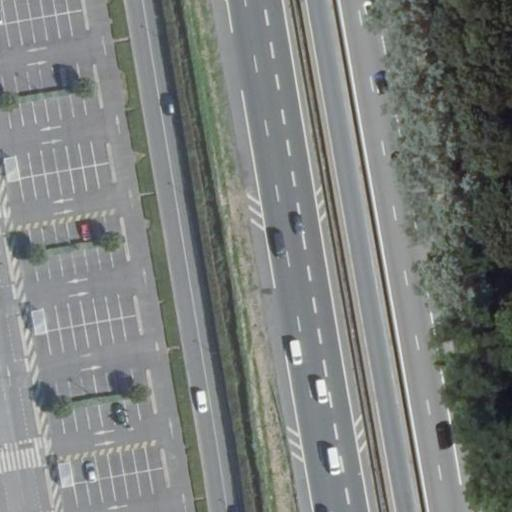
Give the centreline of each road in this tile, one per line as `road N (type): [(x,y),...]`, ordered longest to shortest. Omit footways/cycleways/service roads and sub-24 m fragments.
road 1 (motorway): [(447,511),(357,0)]
road 2 (primary): [(405,511),(316,0)]
road 3 (motorway): [(254,0),(343,511)]
